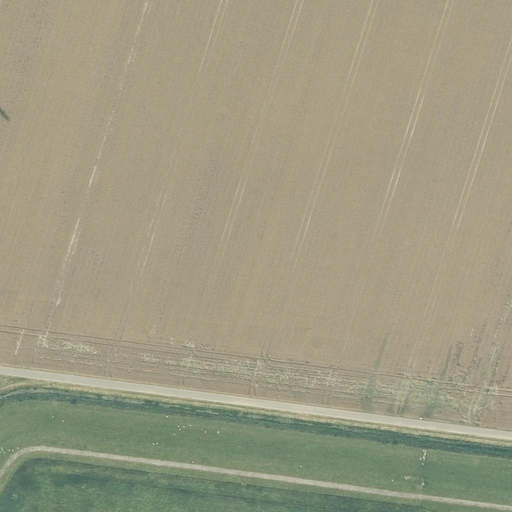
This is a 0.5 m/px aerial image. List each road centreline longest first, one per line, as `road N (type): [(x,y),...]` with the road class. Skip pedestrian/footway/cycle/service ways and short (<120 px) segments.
road 1 (track): [(511,494),(40,438),(0,457)]
road 2 (track): [(0,415),(46,408),(511,467)]
road 3 (track): [(0,487),(19,461),(46,455),(473,511)]
